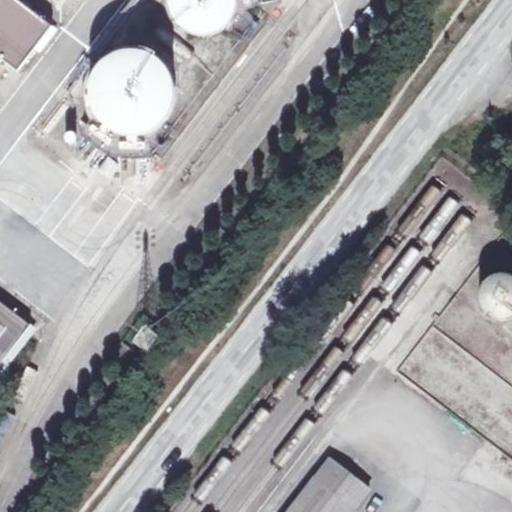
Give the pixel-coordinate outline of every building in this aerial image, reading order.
[(53,28),(16,0),(0,0),(0,62),(2,60),(18,72),(53,28)] [(237,7),(237,1),(236,0),(170,0),(171,0),(171,7),(172,13),(174,19),(178,24),(182,29),(188,33),(194,35),(200,36),(207,37),(213,35),(219,33),(225,29),(229,25),(233,19),(235,14),(237,7)] [(176,97),(175,88),(173,80),(170,73),(165,66),(158,60),(151,56),(143,53),(135,52),(127,52),(119,55),(111,58),(104,63),(99,69),(94,77),(92,84),(90,93),(91,101),(93,109),(96,117),(101,123),(108,129),(115,133),(123,136),(131,137),(139,137),(148,135),(155,131),(162,126),(167,120),(172,113),(175,105),(176,97)] [(511,277),(508,275),(503,275),(498,275),(494,276),(489,278),(486,281),(483,285),(481,289),(479,294),(479,299),(480,303),(482,308),(484,312),(487,315),(491,318),(496,319),(501,320),(505,320),(510,319),(511,317),(511,277)] [(0,366),(31,325),(0,301),(0,366)] [(31,325),(0,366),(0,369),(4,373),(37,329),(31,325)] [(0,369),(0,392),(3,395),(14,380),(4,373),(0,369)] [(354,511),(371,491),(329,458),(287,511),(354,511)]
